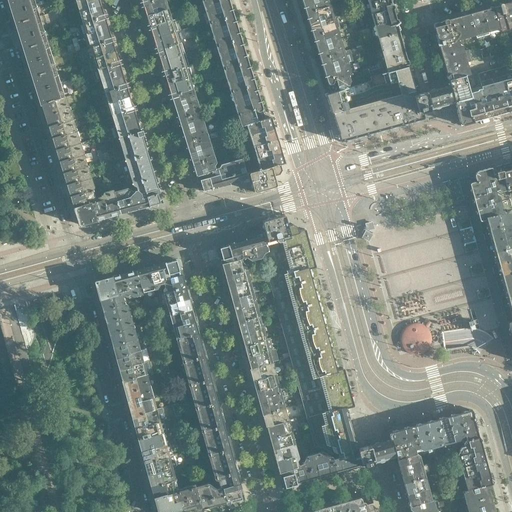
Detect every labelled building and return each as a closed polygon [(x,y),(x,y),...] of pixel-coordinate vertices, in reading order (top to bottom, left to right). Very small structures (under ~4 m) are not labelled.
[(37,17),(33,5),(31,0),(8,0),(16,23),(37,17)] [(101,5),(99,0),(77,0),(81,11),(101,5)] [(165,9),(162,0),(155,0),(141,5),(144,10),(146,16),(165,9)] [(229,4),(228,0),(204,0),(207,11),(229,4)] [(327,6),(325,0),(305,0),(302,1),(305,13),(327,6)] [(392,8),(389,0),(376,0),(370,2),(373,13),(392,8)] [(511,1),(494,7),(499,26),(500,32),(511,28),(511,1)] [(189,15),(186,5),(185,3),(181,5),(183,10),(186,9),(187,15),(189,15)] [(195,15),(191,3),(186,5),(189,15),(190,16),(195,15)] [(233,15),(231,9),(229,4),(207,11),(211,22),(233,15)] [(106,16),(102,10),(101,5),(81,11),(85,22),(106,16)] [(331,17),(327,6),(305,13),(309,24),(331,17)] [(499,26),(494,7),(482,10),(487,30),(499,26)] [(395,20),(392,8),(373,13),(376,25),(395,20)] [(169,21),(165,9),(146,16),(148,21),(148,27),(169,21)] [(487,30),(482,10),(470,13),(476,33),(487,30)] [(476,33),(470,13),(459,17),(464,36),(476,33)] [(198,26),(195,15),(190,16),(193,28),(198,26)] [(237,27),(235,22),(233,15),(211,22),(215,34),(237,27)] [(108,28),(106,23),(106,16),(85,22),(88,34),(108,28)] [(45,42),(44,41),(41,30),(37,17),(16,23),(24,48),(45,42)] [(334,29),(331,17),(309,24),(312,35),(334,29)] [(465,39),(464,36),(459,17),(444,21),(448,32),(450,31),(453,42),(458,40),(458,41),(465,39)] [(398,31),(395,20),(376,25),(379,37),(398,31)] [(172,32),(169,21),(148,27),(148,28),(151,33),(153,38),(172,32)] [(453,42),(450,31),(448,32),(444,21),(438,22),(434,29),(439,46),(453,42)] [(202,38),(198,26),(193,28),(196,38),(197,39),(202,38)] [(240,38),(238,32),(237,27),(215,34),(218,45),(240,38)] [(113,39),(109,33),(108,28),(88,34),(92,45),(113,39)] [(338,40),(334,29),(312,35),(316,47),(338,40)] [(366,39),(363,29),(357,30),(358,35),(360,41),(366,39)] [(402,43),(398,31),(379,37),(382,48),(402,43)] [(176,44),(172,32),(153,38),(155,44),(155,50),(176,44)] [(361,46),(360,42),(360,41),(358,35),(353,36),(356,47),(361,46)] [(205,49),(202,38),(197,39),(199,46),(200,51),(205,49)] [(244,50),(242,45),(240,38),(218,45),(222,57),(244,50)] [(115,51),(114,46),(113,39),(92,45),(95,57),(115,51)] [(342,51),(338,40),(316,47),(320,58),(342,51)] [(369,52),(366,40),(360,42),(361,46),(363,53),(369,52)] [(461,52),(458,41),(458,40),(453,42),(439,46),(442,57),(461,52)] [(51,63),(49,56),(47,48),(49,47),(47,41),(44,41),(45,42),(24,48),(33,76),(55,69),(53,63),(51,63)] [(405,54),(402,43),(382,48),(385,60),(405,54)] [(180,55),(176,44),(155,50),(159,56),(160,61),(180,55)] [(364,57),(363,53),(361,46),(356,47),(356,48),(354,49),(357,59),(364,57)] [(247,61),(245,55),(244,50),(222,57),(225,68),(247,61)] [(120,62),(116,56),(115,51),(95,57),(99,68),(120,62)] [(345,63),(342,51),(320,58),(323,70),(345,63)] [(464,64),(461,52),(442,57),(445,69),(464,64)] [(408,66),(405,54),(385,60),(389,71),(408,66)] [(183,67),(180,55),(160,61),(162,67),(162,73),(183,67)] [(504,63),(502,56),(495,58),(496,60),(497,65),(504,63)] [(251,73),(249,68),(247,61),(225,68),(229,80),(251,73)] [(122,74),(121,69),(120,62),(99,68),(103,80),(122,74)] [(349,75),(345,63),(323,70),(327,81),(348,75),(349,75)] [(468,75),(464,64),(445,69),(448,81),(465,76),(466,76),(468,75)] [(411,78),(408,66),(389,71),(392,83),(411,78)] [(187,78),(183,67),(162,73),(166,79),(167,84),(187,78)] [(60,91),(58,83),(55,76),(57,75),(55,69),(33,76),(41,104),(42,104),(42,103),(63,97),(64,97),(62,91),(60,91)] [(493,83),(490,73),(489,69),(477,73),(481,86),(488,112),(500,109),(493,83)] [(511,106),(504,80),(497,82),(496,79),(503,77),(500,70),(490,73),(493,83),(500,109),(511,106)] [(422,112),(439,107),(454,103),(471,98),(469,90),(466,76),(465,76),(448,81),(450,86),(434,90),(416,95),(411,78),(392,83),(389,71),(369,77),(370,81),(363,83),(365,90),(342,96),(340,90),(330,92),(330,93),(328,94),(325,94),(326,97),(331,114),(332,114),(339,133),(338,134),(338,135),(339,140),(339,141),(340,142),(424,118),(422,112)] [(254,84),(252,78),(251,73),(229,80),(232,91),(254,84)] [(127,85),(124,78),(122,74),(103,80),(92,83),(93,87),(104,83),(106,91),(127,85)] [(347,88),(350,82),(348,75),(327,81),(330,92),(340,90),(347,88)] [(190,90),(187,78),(167,84),(169,90),(169,96),(190,90)] [(96,94),(94,88),(91,88),(90,84),(86,85),(89,96),(96,94)] [(258,96),(256,91),(254,84),(232,91),(236,102),(258,96)] [(129,97),(128,92),(127,85),(106,91),(110,103),(129,97)] [(488,112),(481,86),(469,90),(471,98),(476,116),(477,115),(488,112)] [(194,101),(190,90),(169,96),(173,102),(174,107),(194,101)] [(262,107),(260,101),(258,96),(236,102),(240,114),(262,107)] [(67,109),(64,97),(63,97),(42,103),(42,104),(46,115),(67,109)] [(134,108),(131,101),(129,97),(110,103),(113,114),(134,108)] [(476,116),(471,98),(454,103),(460,123),(463,125),(474,122),(473,119),(477,118),(477,115),(476,116)] [(197,113),(194,101),(174,107),(177,116),(176,116),(177,119),(197,113)] [(265,118),(264,114),(262,107),(240,114),(243,126),(248,125),(248,124),(265,119),(265,118)] [(136,120),(135,115),(135,108),(134,108),(113,114),(117,126),(136,120)] [(71,120),(67,109),(46,115),(50,127),(71,120)] [(201,124),(197,113),(177,119),(176,119),(178,124),(179,123),(180,127),(182,130),(201,124)] [(274,128),(270,117),(265,118),(265,119),(248,124),(248,125),(252,135),(274,128)] [(225,129),(224,126),(222,119),(221,118),(217,119),(213,120),(214,123),(218,122),(220,127),(216,129),(217,132),(219,131),(225,129)] [(74,132),(71,120),(50,127),(50,128),(49,129),(50,133),(52,133),(53,138),(74,132)] [(141,130),(140,128),(139,128),(136,120),(117,126),(120,137),(141,131),(141,130)] [(205,135),(201,124),(182,130),(185,142),(205,135)] [(277,140),(274,128),(252,135),(255,147),(277,140)] [(228,141),(225,131),(225,129),(219,131),(223,142),(228,141)] [(144,143),(142,138),(143,138),(142,135),(143,135),(142,130),(141,130),(141,131),(120,137),(124,149),(144,143)] [(78,144),(74,132),(53,138),(54,139),(53,141),(54,144),(55,145),(57,150),(78,144)] [(208,147),(205,135),(185,142),(189,153),(208,147)] [(281,151),(277,140),(255,147),(259,158),(281,151)] [(147,154),(144,143),(124,149),(128,160),(147,154)] [(82,155),(78,144),(57,150),(57,151),(56,152),(57,156),(59,157),(61,162),(82,155)] [(212,158),(208,147),(189,153),(192,164),(212,158)] [(285,163),(281,151),(259,158),(262,169),(262,170),(279,164),(279,165),(285,163)] [(151,165),(147,154),(128,160),(131,172),(151,165)] [(85,167),(82,155),(61,162),(61,163),(60,164),(61,168),(63,168),(64,173),(85,167)] [(215,168),(212,158),(192,164),(196,176),(215,170),(215,168)] [(246,174),(243,163),(242,161),(230,164),(235,182),(243,179),(243,182),(248,181),(246,174)] [(235,182),(230,164),(217,168),(222,185),(235,182)] [(276,186),(274,176),(274,175),(277,174),(278,175),(281,168),(280,168),(279,165),(279,164),(262,170),(262,169),(246,174),(248,181),(249,182),(251,181),(254,192),(276,186)] [(154,177),(151,165),(131,172),(135,183),(154,177)] [(89,178),(85,167),(64,173),(65,174),(64,176),(65,179),(66,180),(68,185),(89,178)] [(507,187),(502,170),(492,173),(491,167),(476,171),(474,175),(476,181),(469,183),(473,196),(506,187),(507,187)] [(511,197),(511,167),(502,170),(507,187),(506,187),(509,198),(511,197)] [(222,185),(217,168),(215,168),(215,170),(196,176),(201,191),(222,185)] [(158,188),(154,177),(135,183),(137,189),(141,194),(158,188)] [(93,190),(89,178),(68,185),(68,186),(67,187),(68,191),(70,191),(71,197),(91,191),(93,190)] [(509,198),(506,187),(473,196),(476,208),(509,199),(509,198)] [(162,202),(158,188),(141,194),(144,207),(162,202)] [(144,207),(141,194),(137,189),(133,190),(132,189),(127,191),(132,210),(144,207)] [(94,200),(93,198),(91,191),(71,197),(72,198),(71,199),(72,203),(73,203),(75,208),(93,203),(94,203),(94,201),(94,200)] [(132,210),(127,191),(115,194),(120,213),(132,210)] [(120,213),(115,194),(114,192),(102,195),(108,216),(120,213)] [(108,216),(102,195),(102,196),(102,198),(94,200),(94,201),(94,203),(93,203),(98,219),(108,216)] [(511,210),(511,209),(509,199),(476,208),(479,219),(511,211),(511,210)] [(98,219),(93,203),(75,208),(76,212),(75,213),(79,224),(98,219)] [(511,222),(511,214),(511,211),(479,219),(482,231),(511,222)] [(321,288),(304,229),(298,231),(297,228),(297,227),(291,223),(291,224),(287,225),(284,214),(261,221),(264,231),(262,232),(263,233),(265,242),(267,249),(268,251),(263,261),(271,290),(278,287),(275,276),(286,273),(292,296),(321,288)] [(368,232),(369,230),(372,229),(373,227),(372,224),(370,222),(367,223),(366,226),(362,227),(363,230),(362,232),(364,234),(362,237),(368,241),(372,235),(368,232)] [(511,235),(511,222),(482,231),(485,242),(511,235)] [(473,232),(464,233),(466,242),(474,241),(473,232)] [(267,249),(265,242),(263,233),(258,235),(259,237),(251,239),(255,257),(262,255),(264,252),(266,252),(267,249)] [(511,235),(485,242),(489,254),(511,247),(511,235)] [(255,257),(251,239),(239,243),(243,258),(247,257),(247,258),(248,259),(255,257)] [(243,258),(239,243),(217,248),(222,264),(241,259),(243,258)] [(511,260),(511,247),(489,254),(492,266),(511,260)] [(182,275),(178,259),(161,264),(166,279),(182,275)] [(244,270),(241,259),(222,264),(224,272),(225,275),(244,270)] [(511,272),(511,260),(492,266),(495,277),(511,272)] [(166,279),(161,264),(149,267),(154,287),(159,285),(160,284),(163,283),(163,282),(165,280),(166,279)] [(154,287),(149,267),(136,271),(142,290),(154,287)] [(247,282),(244,270),(225,275),(228,287),(247,282)] [(142,292),(142,290),(136,271),(124,274),(129,293),(129,294),(131,295),(142,292)] [(511,284),(511,272),(495,277),(498,289),(511,284)] [(129,293),(124,274),(111,278),(115,294),(120,292),(120,294),(122,295),(129,293)] [(185,286),(182,275),(166,279),(165,280),(163,282),(163,283),(166,292),(185,286)] [(115,294),(111,278),(95,282),(98,294),(99,294),(100,298),(115,294)] [(251,293),(247,282),(228,287),(229,291),(228,291),(230,299),(251,293)] [(511,297),(511,284),(498,289),(501,300),(511,297)] [(188,298),(188,294),(185,286),(166,292),(169,303),(188,298)] [(343,370),(321,288),(292,296),(314,377),(296,382),(302,406),(321,400),(324,412),(353,404),(343,370)] [(123,304),(121,297),(122,295),(120,294),(120,292),(115,294),(100,298),(102,303),(101,304),(102,308),(103,308),(104,309),(123,304)] [(254,305),(251,293),(230,299),(232,306),(233,306),(234,310),(254,305)] [(511,297),(501,300),(511,339),(511,297)] [(193,309),(190,302),(188,298),(169,303),(172,315),(193,309)] [(128,315),(125,304),(125,303),(123,304),(104,309),(105,315),(104,316),(105,320),(107,320),(107,321),(128,315)] [(257,316),(254,305),(234,310),(237,322),(257,316)] [(195,321),(194,317),(195,317),(193,309),(172,315),(175,326),(195,321)] [(131,327),(128,315),(107,321),(108,327),(107,328),(108,331),(110,332),(110,333),(131,327)] [(260,328),(257,316),(237,322),(241,333),(260,328)] [(412,319),(407,322),(403,325),(400,331),(399,336),(401,342),(404,347),(411,351),(417,352),(424,350),(427,348),(431,344),(432,338),(432,331),(430,326),(424,321),(419,319),(412,319)] [(198,332),(196,324),(195,321),(175,326),(178,338),(198,332)] [(135,339),(131,327),(110,333),(112,338),(111,340),(112,343),(113,344),(113,345),(135,339)] [(263,340),(260,328),(241,333),(244,345),(263,340)] [(201,344),(198,332),(178,338),(182,349),(201,344)] [(283,336),(278,337),(281,347),(286,346),(283,336)] [(138,351),(135,339),(113,345),(115,350),(114,351),(115,355),(116,355),(117,357),(138,351)] [(267,351),(263,340),(244,345),(247,356),(267,351)] [(204,356),(201,344),(182,349),(185,361),(204,356)] [(141,362),(138,351),(117,357),(118,362),(117,363),(118,367),(120,367),(120,368),(141,362)] [(270,363),(267,351),(247,356),(248,360),(247,361),(249,368),(270,363)] [(208,367),(207,364),(204,356),(185,361),(188,373),(208,367)] [(144,374),(141,362),(120,368),(121,374),(120,375),(121,378),(123,379),(123,380),(144,374)] [(273,374),(270,363),(249,368),(251,376),(252,375),(253,380),(273,374)] [(212,379),(210,371),(209,371),(208,367),(188,373),(191,384),(212,379)] [(147,386),(144,374),(123,380),(126,392),(147,386)] [(276,386),(273,374),(253,380),(256,391),(276,386)] [(214,390),(213,386),(214,386),(212,379),(191,384),(194,396),(214,390)] [(151,398),(147,386),(126,392),(129,404),(151,398)] [(279,397),(276,386),(256,391),(260,403),(279,397)] [(217,402),(215,394),(214,390),(194,396),(198,407),(217,402)] [(282,409),(279,397),(260,403),(263,414),(282,409)] [(154,409),(151,398),(129,404),(131,409),(130,410),(131,414),(132,414),(133,415),(154,409)] [(220,414),(217,402),(198,407),(201,419),(220,414)] [(349,417),(346,407),(353,405),(353,404),(324,412),(327,423),(349,417)] [(157,421),(154,409),(133,415),(133,416),(132,418),(133,421),(134,422),(136,427),(157,421)] [(286,420),(282,409),(263,414),(266,426),(286,420)] [(478,437),(473,418),(474,418),(474,417),(474,416),(473,411),(472,411),(472,410),(459,414),(461,420),(466,440),(478,437)] [(224,425),(220,414),(201,419),(204,431),(224,425)] [(316,426),(314,420),(316,419),(314,414),(305,417),(308,429),(316,426)] [(466,440),(461,420),(459,414),(448,417),(449,423),(455,444),(460,442),(466,440)] [(349,417),(327,423),(323,424),(326,436),(352,429),(349,417)] [(455,444),(449,423),(448,417),(436,420),(438,427),(443,447),(455,444)] [(289,432),(286,421),(286,420),(266,426),(267,430),(266,430),(268,438),(289,432)] [(446,455),(443,447),(438,427),(436,420),(424,423),(426,430),(432,450),(437,449),(439,457),(446,455)] [(160,433),(157,421),(136,427),(139,439),(160,433)] [(432,450),(426,430),(424,423),(413,426),(415,433),(420,453),(432,450)] [(227,437),(226,433),(224,425),(204,431),(207,442),(227,437)] [(420,453),(415,433),(413,426),(401,429),(403,436),(409,456),(416,454),(420,453)] [(358,449),(352,429),(326,436),(328,443),(333,447),(334,451),(337,453),(339,457),(358,452),(357,449),(358,449)] [(409,456),(403,436),(401,429),(388,433),(390,440),(376,444),(358,449),(357,449),(358,452),(362,466),(379,461),(396,456),(397,459),(409,456)] [(292,444),(289,432),(268,438),(270,445),(271,445),(272,449),(292,444)] [(164,445),(160,433),(139,439),(142,451),(164,445)] [(478,437),(466,440),(460,442),(461,447),(459,451),(460,455),(482,448),(479,436),(478,437)] [(231,448),(229,441),(228,441),(227,437),(207,442),(210,454),(231,448)] [(295,455),(292,444),(272,449),(276,460),(295,455)] [(167,456),(164,445),(142,451),(144,456),(143,457),(144,461),(145,461),(146,462),(167,456)] [(233,460),(232,456),(233,456),(231,448),(210,454),(213,465),(233,460)] [(485,460),(482,448),(460,455),(463,466),(485,460)] [(362,466),(358,452),(339,457),(332,459),(336,473),(362,466)] [(336,473),(332,459),(332,456),(327,454),(324,454),(323,454),(319,455),(325,476),(336,473)] [(419,466),(416,454),(409,456),(397,459),(400,471),(419,466)] [(298,465),(295,455),(276,460),(279,472),(296,467),(298,467),(297,465),(298,465)] [(325,476),(319,455),(307,458),(313,479),(325,476)] [(170,468),(167,456),(146,462),(146,464),(145,465),(146,468),(147,469),(149,474),(170,468)] [(313,479),(307,458),(304,459),(302,464),(298,465),(297,465),(298,467),(296,467),(300,483),(313,479)] [(236,472),(234,463),(233,460),(213,465),(217,477),(236,472)] [(488,472),(485,460),(463,466),(466,478),(488,472)] [(422,477),(419,466),(400,471),(403,482),(422,477)] [(300,483),(296,467),(279,472),(283,488),(300,483)] [(173,481),(170,468),(149,474),(152,486),(171,481),(172,481),(173,481)] [(207,480),(204,468),(196,470),(197,473),(198,477),(199,482),(207,480)] [(239,483),(236,472),(217,477),(219,487),(222,488),(239,483)] [(445,484),(441,472),(431,475),(434,487),(445,484)] [(492,483),(488,472),(466,478),(469,490),(487,485),(492,483)] [(426,489),(422,477),(403,482),(406,494),(426,489)] [(175,492),(172,481),(171,481),(152,486),(155,498),(170,494),(175,492)] [(244,498),(239,483),(222,488),(226,503),(244,498)] [(214,506),(209,487),(208,485),(196,489),(202,510),(214,506)] [(490,496),(488,490),(487,485),(469,490),(464,491),(468,502),(490,496)] [(202,510),(196,489),(195,486),(183,490),(189,509),(193,508),(195,511),(202,510)] [(226,503),(222,488),(219,487),(216,488),(213,486),(209,487),(214,506),(226,503)] [(429,501),(426,489),(406,494),(410,506),(411,505),(429,501)] [(189,509),(183,490),(175,492),(170,494),(174,510),(179,508),(181,511),(189,509)] [(165,511),(174,510),(170,494),(155,498),(156,502),(155,502),(157,511),(165,511)] [(353,511),(373,507),(371,497),(370,497),(368,496),(368,495),(345,502),(347,511),(353,511)] [(477,511),(493,508),(492,504),(490,496),(468,502),(470,511),(477,511)] [(431,511),(434,511),(431,500),(429,501),(411,505),(413,511),(431,511)] [(347,511),(345,502),(318,509),(318,511),(347,511)]
